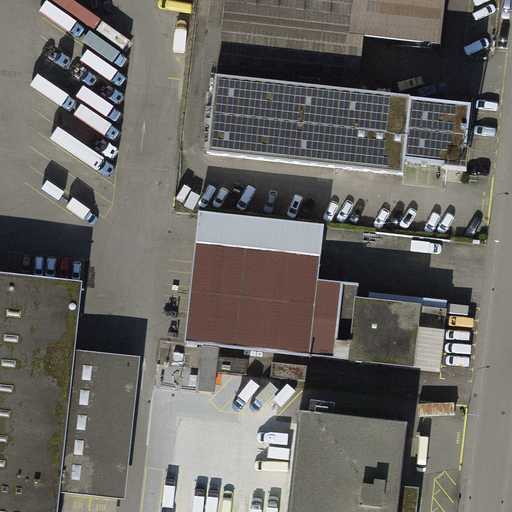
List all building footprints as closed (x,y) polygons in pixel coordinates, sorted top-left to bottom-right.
[(451,0),(230,0),(224,55),(369,71),(372,45),(446,53),(451,0)] [(479,118),(220,88),(213,155),(471,185),(479,118)] [(331,231),(202,219),(190,348),(446,372),(453,299),(326,287),(331,231)] [(83,289),(0,279),(0,511),(72,511),(74,503),(115,508),(132,364),(75,357),(83,289)] [(400,511),(409,428),(299,417),(289,511),(400,511)]
